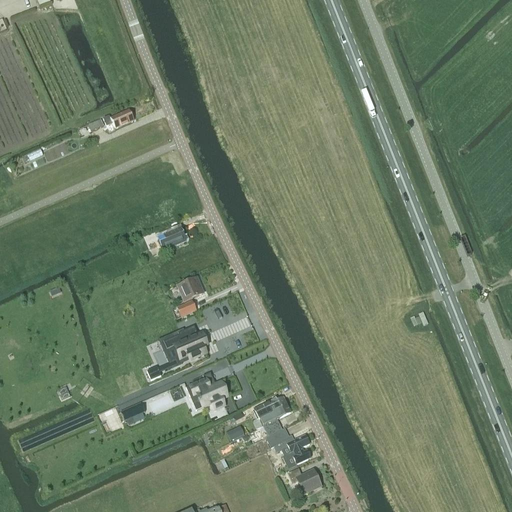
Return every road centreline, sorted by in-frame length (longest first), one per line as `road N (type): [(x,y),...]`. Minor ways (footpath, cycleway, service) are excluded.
road 1 (unclassified): [(356,511),(212,213),(124,0)]
road 2 (primary): [(330,0),(511,458)]
road 3 (unclassified): [(511,377),(362,0)]
